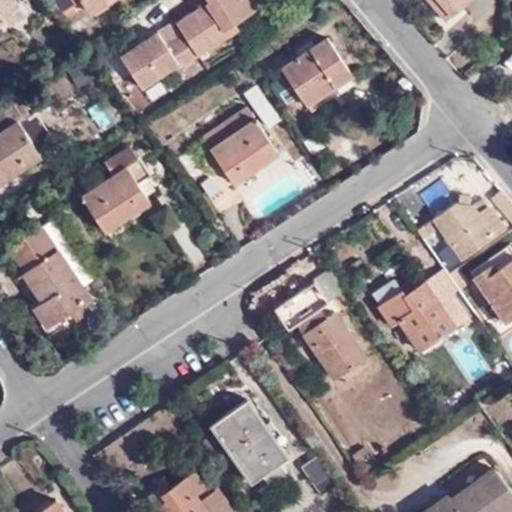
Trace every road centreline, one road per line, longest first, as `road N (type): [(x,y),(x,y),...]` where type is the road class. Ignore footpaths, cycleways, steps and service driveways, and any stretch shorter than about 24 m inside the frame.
road 1 (residential): [(40,415),(483,120)]
road 2 (unknown): [(372,511),(220,295)]
road 3 (residential): [(375,0),(483,120)]
